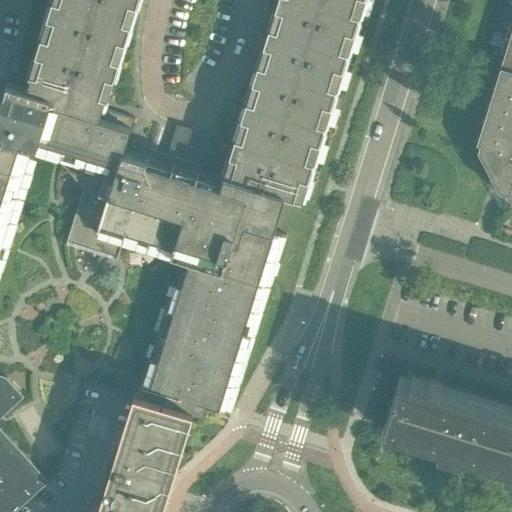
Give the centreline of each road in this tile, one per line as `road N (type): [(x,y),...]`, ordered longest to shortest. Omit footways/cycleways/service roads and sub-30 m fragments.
road 1 (residential): [(331,295),(424,0)]
road 2 (residential): [(331,295),(254,479)]
road 3 (residential): [(284,485),(331,295)]
